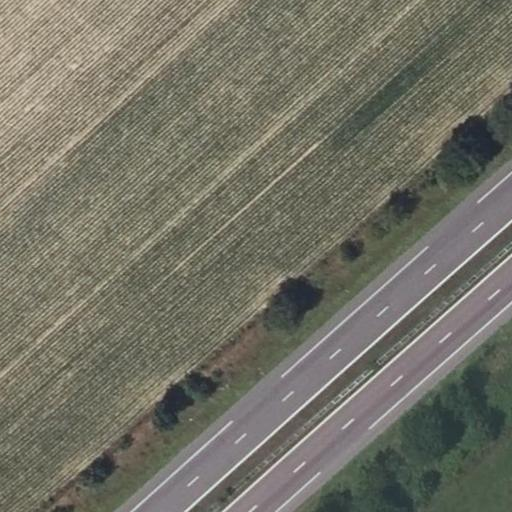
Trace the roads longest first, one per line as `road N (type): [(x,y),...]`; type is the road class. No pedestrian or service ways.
road 1 (motorway): [(511,196),(153,511)]
road 2 (motorway): [(248,511),(511,277)]
